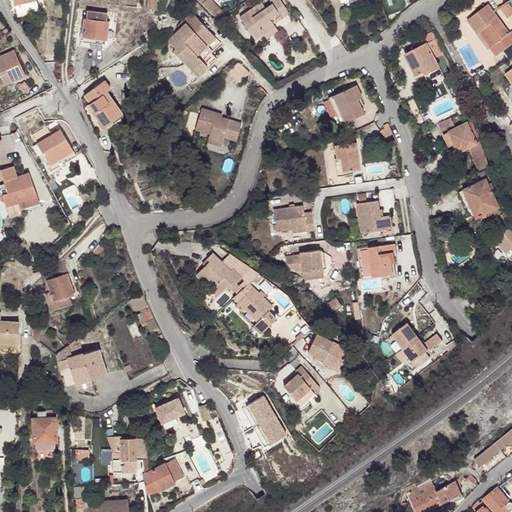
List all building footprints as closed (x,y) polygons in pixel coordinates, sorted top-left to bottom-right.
[(35,0),(30,0),(14,4),(16,15),(38,10),(35,0)] [(248,7),(238,14),(253,36),(262,30),(264,33),(276,25),(273,21),(289,10),(281,0),(267,0),(251,11),(248,7)] [(506,18),(511,15),(511,8),(508,1),(499,6),(506,18)] [(488,4),(467,20),(478,33),(484,29),(495,44),(490,47),(496,56),(511,43),(511,30),(511,31),(509,32),(488,4)] [(194,56),(213,37),(190,13),(175,29),(176,30),(165,42),(173,50),(170,52),(190,72),(200,62),(194,56)] [(85,18),(83,36),(105,39),(108,21),(85,18)] [(444,53),(433,31),(419,38),(423,45),(408,53),(415,67),(411,68),(416,77),(424,72),(426,75),(439,68),(434,59),(444,53)] [(105,39),(83,36),(82,42),(105,44),(105,39)] [(219,43),(213,37),(194,56),(200,62),(219,43)] [(12,52),(0,57),(0,85),(23,74),(12,52)] [(415,67),(408,53),(404,55),(411,68),(415,67)] [(238,83),(249,73),(238,61),(227,71),(238,83)] [(205,67),(200,62),(190,72),(195,78),(205,67)] [(107,116),(115,110),(109,101),(112,99),(106,90),(110,87),(104,79),(84,94),(89,102),(88,103),(94,112),(93,113),(103,127),(111,122),(107,116)] [(356,84),(351,87),(357,100),(362,98),(356,84)] [(351,87),(332,96),(345,123),(363,114),(357,100),(351,87)] [(459,114),(466,111),(460,95),(452,98),(459,114)] [(345,123),(332,96),(328,98),(340,125),(345,123)] [(120,115),(115,110),(107,116),(111,122),(120,115)] [(214,118),(215,114),(199,110),(194,131),(208,135),(207,139),(222,143),(223,139),(235,142),(240,124),(219,119),(214,118)] [(450,118),(437,124),(443,135),(444,134),(449,132),(454,143),(459,152),(469,147),(478,170),(482,169),(489,166),(480,142),(481,141),(471,122),(468,123),(467,123),(456,128),(450,118)] [(74,151),(61,129),(37,143),(50,165),(74,151)] [(449,132),(444,134),(450,145),(454,143),(449,132)] [(222,143),(207,139),(206,144),(220,147),(222,143)] [(335,145),(336,159),(341,158),(342,172),(360,170),(357,142),(335,145)] [(74,151),(50,165),(48,166),(51,171),(77,156),(74,151)] [(341,158),(336,159),(334,159),(337,177),(343,176),(342,172),(341,158)] [(16,176),(13,166),(0,170),(0,171),(5,187),(7,193),(1,195),(5,206),(36,197),(29,172),(16,176)] [(463,190),(464,191),(473,210),(477,218),(478,217),(485,214),(500,207),(486,179),(463,190)] [(473,210),(464,191),(460,193),(469,212),(473,210)] [(36,197),(5,206),(9,220),(21,216),(19,209),(38,203),(36,197)] [(383,219),(382,213),(380,204),(359,207),(364,236),(395,232),(393,218),(386,219),(383,219)] [(276,231),(292,229),(304,228),(305,232),(314,230),(312,213),(304,214),(302,206),(273,210),(276,231)] [(448,216),(435,220),(436,227),(450,224),(448,216)] [(511,224),(494,241),(506,253),(511,248),(511,224)] [(389,256),(392,256),(394,256),(393,247),(372,251),(376,280),(392,277),(390,263),(389,256)] [(231,263),(215,249),(196,271),(211,284),(214,282),(219,286),(224,281),(227,284),(238,272),(245,278),(255,266),(238,254),(231,263)] [(323,272),(321,252),(301,254),(304,275),(323,272)] [(73,291),(61,258),(48,269),(52,278),(46,280),(53,300),(68,294),(70,298),(79,295),(77,290),(73,291)] [(310,291),(327,285),(324,276),(307,282),(310,291)] [(272,301),(245,278),(232,293),(237,298),(232,302),(239,308),(242,305),(254,316),(251,321),(258,327),(273,311),(267,306),(272,301)] [(71,303),(70,298),(68,294),(53,300),(56,308),(71,303)] [(19,321),(0,319),(0,341),(17,342),(19,321)] [(401,347),(417,336),(407,323),(391,334),(401,347)] [(40,325),(33,325),(32,336),(38,341),(40,325)] [(333,340),(317,332),(306,353),(323,361),(321,365),(338,374),(349,350),(332,342),(333,340)] [(422,344),(417,336),(401,347),(412,361),(427,350),(427,351),(441,340),(436,334),(422,344)] [(83,353),(78,337),(63,348),(68,363),(80,372),(90,379),(92,379),(107,374),(99,348),(83,353)] [(417,369),(429,358),(424,353),(412,364),(417,369)] [(80,372),(68,363),(71,371),(75,384),(90,379),(80,372)] [(320,389),(299,369),(283,387),(303,407),(320,389)] [(94,385),(92,379),(90,379),(75,384),(77,390),(94,385)] [(264,396),(247,406),(271,445),(288,435),(264,396)] [(152,409),(159,424),(181,413),(174,398),(152,409)] [(207,404),(198,406),(202,420),(211,418),(207,404)] [(33,442),(35,442),(55,441),(56,441),(55,417),(52,417),(52,410),(33,411),(33,418),(32,418),(33,442)] [(289,421),(298,431),(304,427),(295,416),(289,421)] [(164,433),(160,425),(152,429),(156,437),(164,433)] [(511,452),(511,428),(474,459),(486,474),(506,457),(511,452)] [(121,435),(106,436),(112,452),(120,451),(121,459),(136,459),(136,453),(145,453),(144,438),(135,438),(135,437),(121,437),(121,435)] [(88,459),(88,449),(72,450),(72,460),(88,459)] [(120,451),(112,452),(112,471),(136,471),(136,459),(121,459),(120,451)] [(144,482),(146,494),(157,491),(157,492),(175,483),(174,481),(184,476),(175,459),(165,463),(165,462),(147,472),(145,470),(144,472),(143,475),(143,478),(144,482)] [(457,484),(465,478),(463,475),(455,481),(437,492),(431,481),(406,493),(414,511),(415,511),(427,507),(426,506),(431,504),(433,508),(462,495),(457,484)] [(476,480),(470,475),(467,478),(473,484),(476,480)] [(482,499),(495,511),(496,511),(507,511),(510,509),(504,503),(509,499),(498,486),(482,499)] [(83,511),(127,511),(127,500),(97,501),(98,508),(84,509),(83,511)] [(490,511),(484,505),(483,507),(478,501),(472,506),(477,511),(476,511),(490,511)]
